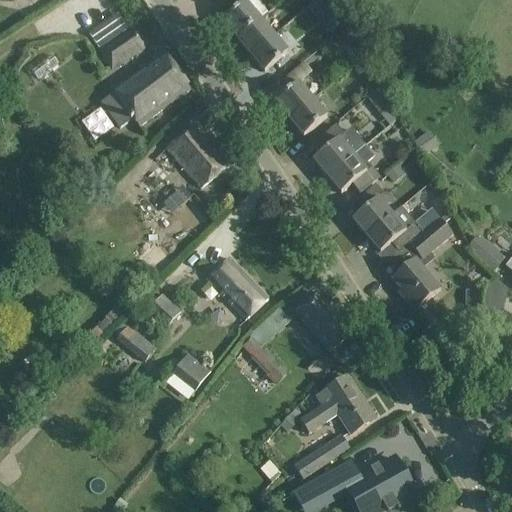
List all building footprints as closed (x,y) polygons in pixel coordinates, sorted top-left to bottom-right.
[(248,0),(244,4),(237,10),(222,23),(236,40),(258,21),(266,15),(253,0),(248,0)] [(337,29),(332,19),(321,25),(326,35),(337,29)] [(250,57),(272,38),(258,21),(236,40),(250,57)] [(129,30),(97,52),(111,73),(143,51),(129,30)] [(353,46),(343,32),(330,42),(336,50),(340,47),(344,53),(353,46)] [(287,55),(272,38),(250,57),(264,74),(287,55)] [(352,68),(361,60),(357,53),(346,59),(352,68)] [(190,92),(163,54),(112,91),(115,95),(101,105),(119,131),(133,121),(139,128),(190,92)] [(368,71),(361,60),(352,68),(357,78),(368,71)] [(275,104),(289,121),(312,102),(297,85),(275,104)] [(312,102),(289,121),(303,138),(326,119),(312,102)] [(384,103),(375,110),(383,120),(392,112),(384,103)] [(210,147),(193,127),(166,150),(202,192),(238,162),(219,139),(210,147)] [(343,136),(336,127),(332,131),(316,144),(324,153),(313,162),(327,179),(352,158),(363,148),(349,131),(343,136)] [(415,144),(420,151),(432,143),(427,135),(415,144)] [(352,158),(327,179),(341,195),(352,186),(359,195),(380,178),(366,162),(360,167),(352,158)] [(403,177),(396,169),(386,177),(393,186),(403,177)] [(363,213),(352,222),(366,238),(389,219),(391,217),(383,208),(389,203),(375,187),(371,190),(356,203),(363,213)] [(446,207),(440,196),(429,202),(435,213),(446,207)] [(389,219),(366,238),(380,255),(390,246),(398,255),(414,242),(418,239),(419,238),(405,223),(400,227),(391,217),(389,219)] [(408,267),(391,281),(405,298),(402,300),(414,314),(440,292),(428,277),(418,265),(453,236),(440,220),(419,238),(418,239),(414,242),(398,255),(408,267)] [(505,261),(477,238),(469,247),(475,259),(493,275),(505,261)] [(268,302),(228,260),(206,282),(245,323),(268,302)] [(496,282),(486,290),(486,291),(506,296),(507,291),(496,282)] [(470,308),(478,308),(479,292),(470,292),(470,308)] [(180,314),(162,297),(150,310),(168,327),(180,314)] [(349,336),(315,297),(296,314),(329,353),(349,336)] [(106,314),(112,322),(127,310),(121,302),(106,314)] [(157,350),(128,328),(118,341),(146,363),(157,350)] [(262,351),(251,339),(246,344),(241,350),(249,358),(236,371),(255,390),(267,379),(275,388),(289,374),(265,349),(262,351)] [(172,377),(195,394),(210,374),(188,356),(172,377)] [(323,408),(300,423),(309,436),(339,416),(352,436),(357,432),(374,421),(347,380),(330,390),(324,394),(316,399),(323,408)] [(339,438),(337,434),(327,440),(330,444),(294,469),(302,482),(350,451),(340,437),(339,438)] [(397,509),(415,499),(385,445),(295,494),(304,511),(316,511),(344,497),(352,511),(391,511),(395,510),(397,509),(397,510),(398,510),(397,509)] [(270,462),(260,471),(272,485),(282,476),(270,462)] [(119,501),(114,508),(119,511),(121,511),(126,506),(119,501)]
